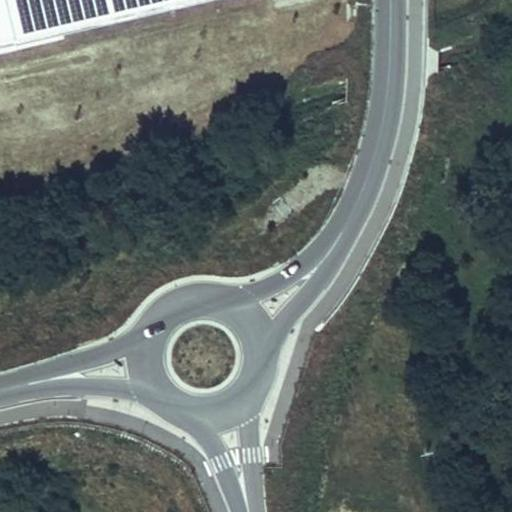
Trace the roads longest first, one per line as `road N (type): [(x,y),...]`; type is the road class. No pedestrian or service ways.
road 1 (primary): [(390,0),(380,133),(328,254)]
road 2 (primary): [(149,328),(121,347),(0,390)]
road 3 (primary): [(0,390),(158,398)]
road 4 (primary): [(328,254),(282,279),(211,298)]
road 5 (primary): [(261,360),(328,254)]
road 6 (residential): [(252,511),(251,391)]
